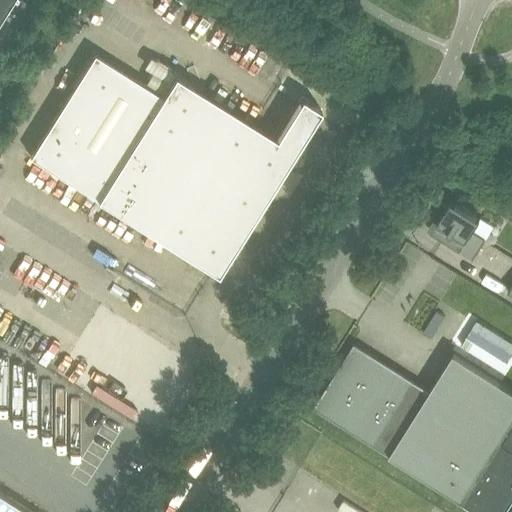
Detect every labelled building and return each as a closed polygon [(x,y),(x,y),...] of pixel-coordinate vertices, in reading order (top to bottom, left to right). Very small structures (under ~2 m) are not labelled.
[(0,0),(0,19),(11,0),(0,0)] [(77,0),(71,17),(85,22),(93,0),(77,0)] [(230,216),(243,196),(259,206),(271,188),(282,171),(284,164),(284,156),(281,148),(275,142),(270,139),(191,90),(193,86),(175,74),(162,95),(94,53),(29,155),(149,231),(159,215),(211,247),(225,224),(226,225),(224,228),(225,229),(227,227),(229,224),(231,221),(232,218),(234,214),(233,214),(231,217),(230,216)] [(147,54),(139,74),(155,81),(164,61),(147,54)] [(296,98),(270,139),(275,142),(281,148),(284,156),(314,110),(296,98)] [(441,240),(472,259),(486,238),(472,229),(480,217),(451,198),(436,222),(448,230),(441,240)] [(410,262),(413,245),(399,242),(396,259),(410,262)] [(360,350),(348,370),(340,365),(313,407),(314,408),(314,407),(464,502),(511,426),(511,389),(453,353),(445,366),(428,393),(360,350)] [(0,511),(31,511),(0,492),(0,511)]
